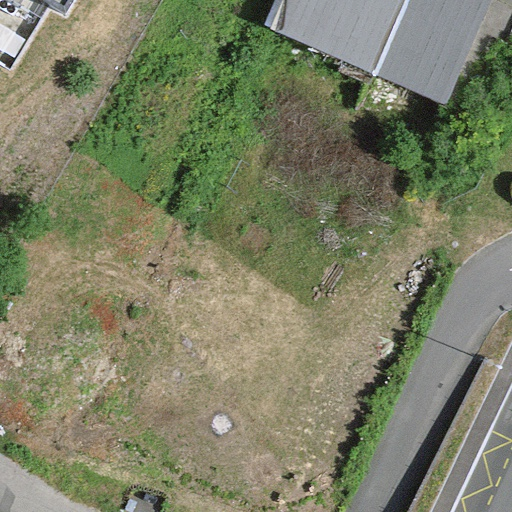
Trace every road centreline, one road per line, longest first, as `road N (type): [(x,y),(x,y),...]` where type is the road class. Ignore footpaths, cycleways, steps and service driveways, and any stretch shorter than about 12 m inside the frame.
road 1 (unknown): [(511,207),(484,242),(432,341),(357,511)]
road 2 (unknown): [(126,511),(0,459)]
